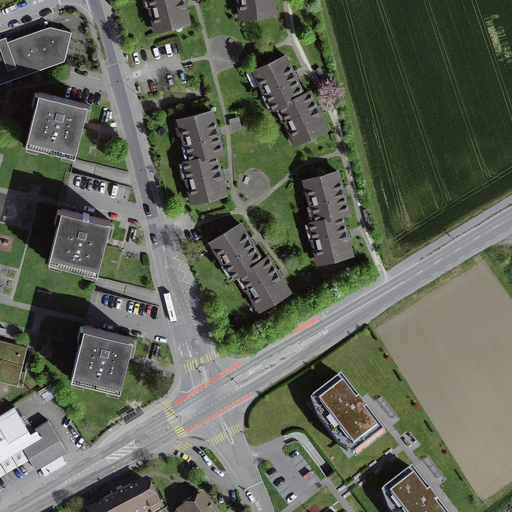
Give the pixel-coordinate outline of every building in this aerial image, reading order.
[(148,0),(150,7),(148,8),(151,18),(153,18),(156,32),(174,27),(173,24),(188,20),(183,2),(182,0),(148,0)] [(272,0),(237,0),(238,4),(239,4),(241,19),(259,16),(259,13),(274,12),(272,0)] [(49,27),(7,42),(5,37),(1,39),(0,39),(0,84),(64,61),(71,32),(49,27)] [(278,106),(302,95),(294,77),(284,56),(254,70),(261,85),(260,86),(264,95),(265,94),(272,109),(278,106)] [(318,68),(315,71),(328,85),(332,82),(318,68)] [(302,95),(278,106),(285,121),(284,122),(288,131),(290,131),(296,144),(312,136),(311,133),(325,127),(318,111),(309,92),(302,95)] [(25,144),(74,156),(82,123),(86,105),(38,93),(25,144)] [(185,145),(189,161),(215,155),(221,153),(217,135),(211,111),(179,120),(183,136),(181,136),(183,145),(185,145)] [(238,118),(228,120),(230,129),(240,126),(238,118)] [(219,171),(215,155),(189,161),(182,163),(186,178),(185,179),(187,189),(189,189),(193,203),(210,198),(209,195),(224,191),(219,171)] [(311,205),(315,221),(341,215),(347,213),(343,196),(337,172),(304,180),(309,196),(307,197),(309,206),(311,205)] [(48,260),(96,272),(104,241),(109,222),(61,209),(48,260)] [(367,209),(362,210),(367,229),(372,228),(367,209)] [(346,235),(341,215),(315,221),(308,223),(313,239),(311,239),(314,250),(315,249),(319,263),(336,258),(336,255),(350,252),(346,235)] [(239,274),(261,261),(251,243),(239,224),(211,241),(219,256),(218,256),(223,264),(224,263),(233,277),(239,274)] [(271,231),(263,236),(267,243),(276,238),(271,231)] [(261,261),(239,274),(247,288),(246,289),(251,298),(253,297),(260,310),(276,300),(274,298),(287,290),(278,274),(267,257),(261,261)] [(71,377),(119,389),(127,358),(132,338),(83,326),(71,377)] [(0,381),(17,386),(26,347),(6,342),(0,340),(0,381)] [(365,401),(342,373),(308,400),(355,458),(389,430),(365,401)] [(0,461),(22,448),(35,469),(65,451),(62,445),(47,421),(34,429),(35,430),(30,434),(14,407),(0,414),(0,461)] [(132,407),(120,415),(124,421),(136,414),(132,407)] [(450,511),(436,493),(414,464),(379,491),(395,511),(450,511)] [(143,511),(158,504),(146,481),(117,496),(88,511),(143,511)] [(181,511),(212,511),(203,497),(181,510),(181,511)]
